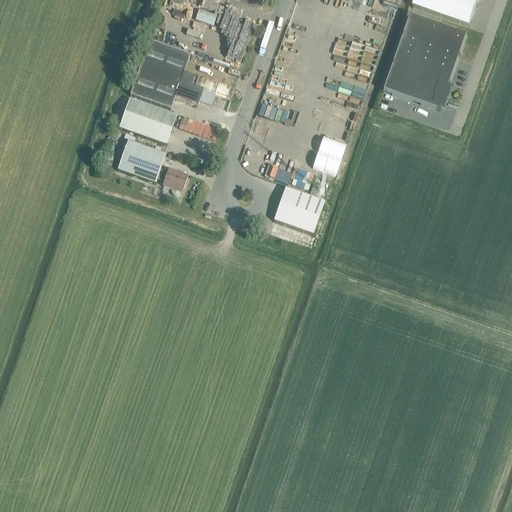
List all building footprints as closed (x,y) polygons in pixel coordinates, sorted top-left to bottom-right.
[(463,0),(416,0),(413,10),(470,30),(478,5),(463,0)] [(216,19),(199,12),(196,22),(213,28),(216,19)] [(409,17),(383,93),(436,112),(436,111),(440,113),(442,109),(445,110),(452,89),(449,88),(467,37),(409,17)] [(130,98),(171,112),(175,100),(198,109),(204,93),(192,89),(195,80),(184,76),(191,58),(150,43),(130,98)] [(120,131),(167,148),(177,119),(130,102),(120,131)] [(163,189),(173,192),(173,194),(174,197),(177,198),(180,196),(181,195),(182,195),(188,179),(169,172),(168,174),(161,172),(166,158),(128,144),(118,173),(156,186),(158,181),(165,184),(163,189)] [(105,166),(101,178),(107,180),(111,168),(105,166)] [(310,196),(316,198),(319,189),(314,187),(310,196)] [(313,237),(325,205),(285,191),(282,199),(283,199),(280,207),(279,207),(274,223),(313,237)]
